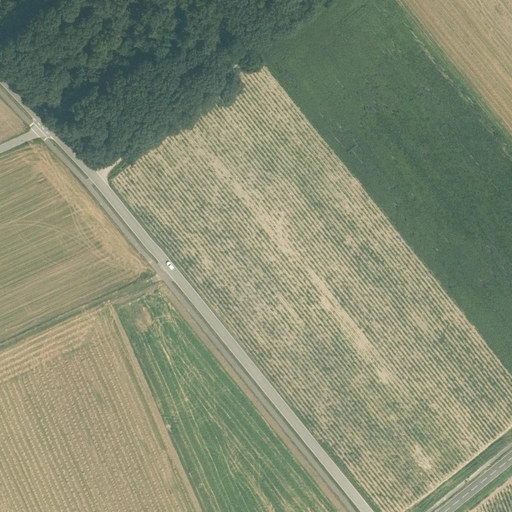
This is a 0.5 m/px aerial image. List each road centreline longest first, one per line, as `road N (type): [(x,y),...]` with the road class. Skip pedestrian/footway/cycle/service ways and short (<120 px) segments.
road 1 (unclassified): [(47,126),(367,511)]
road 2 (track): [(96,177),(315,0)]
road 3 (track): [(171,269),(0,346)]
